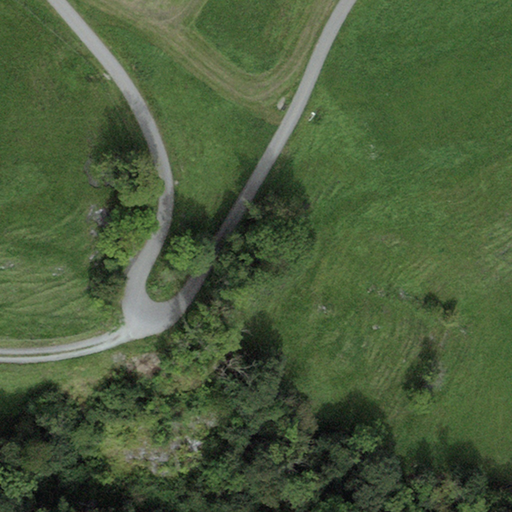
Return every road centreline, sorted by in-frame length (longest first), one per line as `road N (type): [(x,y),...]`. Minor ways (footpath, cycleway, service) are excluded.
road 1 (track): [(341,0),(184,305),(153,325)]
road 2 (track): [(153,325),(138,315),(131,293),(167,202),(160,160),(130,82),(61,0)]
road 3 (track): [(0,354),(62,354),(153,325)]
